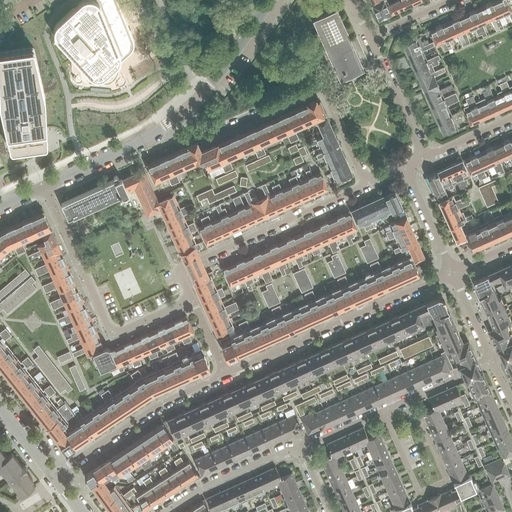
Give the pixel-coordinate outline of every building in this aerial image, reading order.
[(131,41),(131,40),(114,0),(82,0),(55,26),(55,27),(54,28),(54,30),(53,31),(53,33),(54,35),(55,37),(56,39),(89,75),(90,76),(92,77),(94,77),(96,78),(98,78),(99,77),(101,77),(103,76),(116,63),(114,61),(119,56),(125,53),(127,52),(129,51),(130,49),(131,48),(131,46),(131,44),(131,43),(131,41)] [(381,0),(372,4),(378,19),(390,14),(386,5),(384,0),(381,0)] [(390,14),(405,8),(401,0),(397,0),(386,5),(390,14)] [(503,13),(497,0),(488,4),(500,29),(503,28),(499,18),(504,16),(503,13)] [(511,10),(507,0),(496,0),(497,0),(503,13),(504,16),(509,14),(511,20),(511,19),(511,10)] [(500,29),(488,4),(480,8),(486,21),(490,19),(496,31),(500,29)] [(481,23),(486,21),(480,8),(471,11),(481,34),(483,36),(486,35),(481,23)] [(320,53),(333,81),(339,79),(340,80),(363,70),(362,69),(368,66),(356,37),(350,40),(337,10),(314,20),(318,30),(312,32),(315,40),(321,38),(327,50),(320,53)] [(481,34),(471,11),(463,15),(469,29),(470,32),(475,30),(478,35),(481,34)] [(464,31),(469,29),(463,15),(455,19),(466,44),(470,42),(466,34),(464,31)] [(466,44),(455,19),(446,23),(452,36),(457,34),(458,37),(462,46),(466,44)] [(454,39),(452,36),(446,23),(438,27),(448,49),(452,47),(449,41),(454,39)] [(448,49),(438,27),(429,31),(435,44),(436,47),(441,44),(444,51),(448,49)] [(403,44),(403,46),(406,53),(428,43),(426,40),(419,43),(416,35),(410,38),(411,41),(403,44)] [(406,53),(410,62),(424,55),(422,51),(433,46),(432,42),(428,43),(406,53)] [(12,152),(13,152),(45,147),(46,146),(46,145),(44,96),(33,49),(32,48),(31,48),(0,52),(0,106),(10,150),(11,151),(12,152)] [(424,55),(410,62),(414,70),(436,60),(439,59),(437,55),(429,58),(426,60),(424,55)] [(436,60),(414,70),(419,80),(443,69),(443,67),(434,71),(432,66),(438,63),(436,60)] [(422,87),(423,89),(437,82),(433,75),(444,71),(443,69),(419,80),(422,87)] [(458,77),(455,70),(449,72),(452,80),(458,77)] [(506,81),(502,82),(511,103),(511,87),(510,89),(509,86),(506,81)] [(423,89),(423,90),(423,91),(426,98),(452,86),(451,84),(440,89),(437,82),(423,89)] [(503,92),(498,95),(504,108),(511,104),(511,103),(502,82),(499,84),(501,89),(503,92)] [(452,86),(426,98),(431,108),(456,96),(455,94),(444,98),(441,93),(452,88),(452,86)] [(488,86),(484,87),(496,112),(504,108),(498,95),(493,97),(492,94),(488,86)] [(484,87),(481,89),(484,97),(486,100),(481,102),(487,116),(496,112),(484,87)] [(456,96),(431,108),(435,116),(449,110),(447,105),(458,100),(456,96)] [(472,96),(469,97),(479,120),(487,116),(481,102),(476,104),(475,101),(472,96)] [(469,108),(464,110),(467,118),(470,124),(479,120),(469,97),(465,99),(468,105),(469,108)] [(315,99),(311,101),(319,117),(325,114),(319,101),(316,102),(315,99)] [(311,101),(301,106),(308,122),(319,117),(311,101)] [(301,106),(296,108),(284,113),(296,139),(298,138),(294,128),(308,122),(301,106)] [(435,116),(439,125),(456,117),(463,114),(462,110),(451,115),(449,110),(435,116)] [(284,113),(268,121),(275,137),(285,132),(290,142),(296,139),(284,113)] [(351,174),(346,162),(326,117),(317,121),(324,136),(310,142),(312,145),(318,143),(322,152),(315,155),(317,159),(324,156),(335,181),(333,182),(334,185),(340,182),(339,179),(351,174)] [(455,118),(439,125),(442,133),(451,129),(452,132),(457,129),(456,127),(458,126),(456,121),(455,118)] [(268,121),(263,123),(251,128),(262,154),(265,153),(261,143),(275,137),(268,121)] [(251,128),(234,136),(241,152),(253,147),(257,157),(262,154),(251,128)] [(234,136),(217,143),(229,169),(232,168),(228,158),(241,152),(234,136)] [(511,148),(508,140),(499,144),(506,158),(509,156),(511,163),(511,148)] [(196,142),(180,150),(187,166),(199,160),(203,168),(207,167),(200,151),(196,142)] [(229,169),(217,143),(200,151),(207,167),(220,161),(225,171),(229,169)] [(499,160),(506,158),(499,144),(491,148),(502,173),(504,172),(499,160)] [(491,148),(482,152),(488,165),(492,164),(495,172),(499,170),(500,173),(502,173),(491,148)] [(180,150),(163,157),(175,183),(178,181),(174,171),(187,166),(180,150)] [(483,168),(488,165),(482,152),(473,156),(483,178),(486,176),(483,168)] [(483,178),(473,156),(464,160),(470,173),(475,171),(479,180),(483,178)] [(171,184),(175,183),(163,157),(147,164),(154,180),(167,175),(171,184)] [(468,174),(462,161),(436,172),(443,186),(447,184),(449,187),(452,185),(451,182),(456,180),(460,190),(464,188),(463,187),(466,185),(463,177),(468,174)] [(318,192),(311,176),(308,170),(305,171),(308,178),(303,180),(310,196),(318,192)] [(148,215),(151,214),(160,210),(157,202),(143,171),(124,180),(122,176),(118,178),(118,177),(117,176),(116,176),(115,176),(114,177),(113,178),(113,179),(114,180),(68,200),(68,199),(67,199),(67,198),(66,198),(65,198),(64,198),(63,199),(63,200),(63,201),(62,201),(62,203),(61,203),(68,220),(116,198),(117,199),(136,190),(148,215)] [(311,176),(318,192),(327,188),(320,172),(311,176)] [(444,188),(443,186),(436,172),(427,176),(434,193),(444,188)] [(301,200),(310,196),(303,180),(298,182),(295,176),(291,177),(301,200)] [(285,188),(292,204),(301,200),(291,177),(288,179),(291,185),(285,188)] [(497,184),(495,180),(478,187),(487,207),(498,202),(491,187),(497,184)] [(263,184),(275,211),(284,208),(274,185),(271,187),(274,193),(270,195),(265,183),(263,184)] [(284,208),(292,204),(285,188),(281,190),(278,183),(274,185),(284,208)] [(259,199),(266,215),(275,211),(263,184),(260,185),(265,197),(259,199)] [(258,219),(266,215),(259,199),(257,200),(256,197),(251,200),(247,191),(245,192),(258,219)] [(396,221),(401,219),(398,214),(397,210),(402,208),(395,193),(394,191),(385,195),(392,211),(396,221)] [(237,196),(249,223),(258,219),(245,192),(243,193),(248,205),(244,206),(239,194),(237,196)] [(452,194),(440,200),(438,201),(443,212),(468,201),(467,199),(466,200),(465,197),(460,200),(459,198),(455,200),(452,194)] [(157,202),(160,210),(161,212),(177,205),(173,195),(157,202)] [(385,195),(351,210),(358,226),(363,225),(365,230),(373,226),(371,221),(392,211),(385,195)] [(233,211),(240,227),(249,223),(237,196),(231,198),(237,210),(233,211)] [(468,201),(443,212),(448,222),(461,216),(458,209),(461,207),(469,204),(468,201)] [(177,205),(161,212),(166,222),(182,214),(188,212),(187,209),(192,207),(190,203),(179,208),(177,205)] [(216,219),(223,235),(232,231),(222,209),(221,209),(218,204),(215,206),(220,217),(216,219)] [(232,231),(240,227),(233,211),(228,214),(225,207),(222,209),(232,231)] [(491,241),(507,233),(509,232),(502,216),(498,207),(491,210),(495,220),(484,225),(491,241)] [(356,227),(349,211),(341,215),(351,238),(354,237),(351,230),(356,227)] [(509,232),(511,231),(511,211),(502,216),(509,232)] [(37,214),(44,230),(50,228),(43,212),(37,214)] [(41,232),(44,230),(37,214),(1,231),(0,231),(0,254),(10,246),(13,244),(17,254),(26,250),(21,241),(41,232)] [(182,214),(166,222),(170,231),(186,224),(182,214)] [(462,218),(461,216),(448,222),(452,232),(461,228),(459,224),(473,218),(471,214),(466,217),(462,218)] [(215,239),(223,235),(216,219),(210,222),(207,215),(204,217),(215,239)] [(351,238),(341,215),(332,219),(339,235),(344,233),(349,244),(353,243),(351,238)] [(198,227),(205,243),(215,239),(204,217),(200,218),(203,225),(198,227)] [(387,235),(409,225),(405,217),(401,219),(396,221),(390,224),(392,229),(385,232),(387,235)] [(334,238),(339,235),(332,219),(324,223),(336,250),(339,249),(334,238)] [(186,224),(170,231),(174,241),(190,234),(190,232),(196,230),(192,221),(186,224)] [(336,250),(324,223),(315,227),(322,243),(327,241),(332,252),(336,250)] [(395,236),(397,240),(413,233),(409,225),(387,235),(388,239),(395,236)] [(465,233),(471,246),(472,249),(491,241),(484,225),(465,233)] [(317,245),(322,243),(315,227),(307,230),(317,253),(320,251),(317,245)] [(29,256),(57,244),(51,230),(50,228),(44,230),(41,232),(42,234),(45,242),(38,245),(40,249),(28,254),(29,256)] [(466,238),(461,228),(452,232),(456,242),(466,238)] [(317,253),(307,230),(298,234),(306,250),(310,248),(313,255),(316,253),(317,253)] [(394,251),(416,241),(413,233),(397,240),(399,246),(393,249),(394,251)] [(190,234),(174,241),(179,251),(186,247),(195,243),(190,234)] [(301,253),(306,250),(298,234),(290,238),(300,261),(304,259),(301,253)] [(301,262),(300,261),(290,238),(281,242),(289,258),(293,256),(299,267),(302,266),(301,262)] [(463,248),(462,246),(467,243),(467,241),(466,238),(456,242),(459,248),(460,247),(462,251),(467,249),(466,247),(463,248)] [(411,253),(420,249),(416,241),(394,251),(394,253),(408,247),(411,253)] [(283,260),(289,258),(281,242),(273,246),(283,268),(286,267),(283,260)] [(191,257),(198,254),(196,250),(201,248),(198,243),(195,244),(195,243),(186,247),(191,257)] [(42,254),(44,259),(60,252),(60,251),(57,244),(29,256),(30,259),(42,254)] [(285,273),(283,268),(273,246),(265,250),(272,266),(277,263),(282,275),(285,273)] [(186,247),(179,251),(182,258),(184,258),(185,260),(191,257),(186,247)] [(422,257),(423,257),(420,249),(411,253),(416,265),(422,263),(423,265),(420,267),(421,269),(426,266),(424,262),(422,257)] [(267,268),(272,266),(265,250),(256,253),(268,281),(272,279),(267,268)] [(64,260),(60,252),(44,259),(46,264),(35,268),(37,273),(64,260)] [(268,281),(256,253),(248,257),(255,273),(260,271),(265,282),(268,281)] [(250,276),(255,273),(248,257),(239,261),(249,283),(253,282),(250,276)] [(410,277),(417,274),(418,273),(411,257),(403,261),(410,277)] [(49,271),(52,276),(68,269),(64,260),(37,273),(38,276),(49,271)] [(249,283),(239,261),(231,265),(238,281),(243,278),(249,290),(252,289),(249,283)] [(377,292),(393,285),(386,269),(382,271),(377,261),(369,264),(373,274),(370,276),(377,292)] [(393,285),(403,280),(410,277),(403,261),(386,269),(393,285)] [(511,263),(499,270),(504,280),(507,287),(511,284),(511,263)] [(233,283),(238,281),(231,265),(222,269),(232,290),(236,288),(233,283)] [(72,277),(68,269),(52,276),(53,280),(42,285),(44,290),(72,277)] [(198,273),(203,283),(211,280),(210,277),(213,275),(211,272),(207,274),(205,270),(198,273)] [(492,285),(493,284),(504,280),(499,270),(488,275),(492,285)] [(195,287),(203,283),(198,273),(192,276),(193,278),(191,279),(195,287)] [(344,307),(360,300),(353,283),(349,285),(344,275),(335,279),(340,289),(336,291),(344,307)] [(475,284),(478,291),(492,285),(488,275),(476,280),(475,284)] [(370,276),(353,283),(360,300),(377,292),(370,276)] [(56,287),(59,293),(75,285),(72,277),(44,290),(45,292),(56,287)] [(195,287),(197,290),(200,297),(216,290),(211,280),(203,283),(195,287)] [(279,302),(271,283),(265,286),(267,289),(261,292),(268,307),(279,302)] [(493,284),(492,285),(478,291),(484,305),(500,298),(493,284)] [(79,294),(75,285),(59,293),(61,298),(50,303),(52,306),(79,294)] [(200,297),(204,307),(220,300),(219,297),(224,295),(221,287),(216,290),(200,297)] [(311,322),(327,315),(320,298),(316,300),(312,290),(303,294),(308,304),(303,306),(311,322)] [(336,291),(320,298),(327,315),(344,307),(336,291)] [(64,304),(66,310),(83,302),(79,294),(52,306),(53,309),(64,304)] [(427,302),(432,312),(445,306),(442,299),(438,297),(427,302)] [(484,305),(490,317),(507,309),(502,297),(500,298),(484,305)] [(220,300),(204,307),(209,317),(236,305),(235,301),(223,306),(220,300)] [(284,304),(287,310),(294,307),(291,301),(284,304)] [(86,310),(83,302),(66,310),(68,314),(57,319),(58,322),(64,320),(86,310)] [(435,321),(431,313),(432,312),(427,302),(425,303),(416,307),(424,325),(425,326),(435,321)] [(209,317),(213,327),(229,320),(227,314),(238,309),(236,305),(209,317)] [(278,337),(294,330),(287,313),(284,315),(280,305),(271,309),(276,318),(270,321),(278,337)] [(294,330),(295,329),(311,322),(303,306),(287,313),(294,330)] [(445,306),(432,312),(431,313),(435,321),(437,327),(452,320),(445,306)] [(416,307),(411,309),(391,318),(399,336),(424,325),(416,307)] [(511,320),(507,309),(490,317),(495,328),(506,323),(510,322),(511,320)] [(71,321),(74,326),(90,319),(86,310),(64,320),(66,323),(71,321)] [(193,332),(186,315),(177,319),(188,342),(191,340),(188,334),(193,332)] [(374,347),(399,336),(391,318),(366,330),(374,347)] [(94,327),(90,319),(74,326),(76,331),(65,336),(66,340),(94,327)] [(177,319),(169,323),(176,339),(181,337),(184,343),(188,342),(177,319)] [(233,327),(229,320),(213,327),(218,337),(223,336),(222,332),(233,327)] [(245,352),(261,344),(254,328),(251,330),(247,320),(239,324),(243,333),(237,336),(245,352)] [(457,332),(452,320),(437,327),(435,328),(440,339),(457,332)] [(261,344),(278,337),(270,321),(254,328),(261,344)] [(172,341),(176,339),(169,323),(161,327),(171,349),(174,348),(172,341)] [(511,335),(506,323),(495,328),(489,331),(495,343),(511,335)] [(79,337),(81,343),(98,336),(94,327),(66,340),(68,342),(79,337)] [(161,327),(152,331),(160,347),(164,345),(167,351),(171,349),(161,327)] [(0,367),(46,426),(60,415),(55,408),(46,397),(54,391),(49,385),(41,391),(24,369),(32,363),(27,356),(19,363),(2,342),(11,336),(5,329),(0,332),(0,367)] [(349,358),(374,347),(366,330),(341,341),(349,358)] [(155,349),(160,347),(152,331),(144,335),(154,357),(157,356),(155,349)] [(440,339),(445,351),(451,348),(462,343),(457,332),(440,339)] [(144,335),(135,338),(143,355),(147,353),(150,359),(154,357),(144,335)] [(511,336),(511,335),(495,343),(498,350),(500,355),(504,363),(511,359),(511,336)] [(74,356),(85,351),(101,344),(98,336),(81,343),(83,347),(72,352),(74,356)] [(233,357),(245,352),(237,336),(230,339),(229,336),(225,338),(233,357)] [(138,357),(143,355),(135,338),(127,342),(137,365),(140,363),(138,357)] [(219,340),(223,348),(228,360),(233,357),(225,338),(219,340)] [(341,341),(316,352),(324,369),(349,358),(341,341)] [(467,341),(462,343),(451,348),(456,358),(472,351),(467,341)] [(127,342),(118,346),(126,362),(130,360),(133,367),(137,365),(127,342)] [(110,350),(116,362),(120,371),(123,370),(121,365),(126,362),(118,346),(110,350)] [(100,369),(116,362),(110,350),(108,351),(104,349),(103,348),(93,352),(100,369)] [(442,356),(433,360),(440,375),(449,371),(459,366),(456,358),(451,348),(445,351),(441,353),(442,356)] [(191,353),(193,356),(200,372),(207,369),(208,366),(203,354),(202,354),(201,349),(191,353)] [(472,351),(456,358),(459,366),(463,375),(466,381),(482,373),(479,366),(475,359),(472,351)] [(313,374),(324,369),(316,352),(292,364),(299,380),(305,378),(313,374)] [(84,419),(75,406),(71,409),(90,436),(152,394),(200,372),(193,356),(179,362),(175,353),(168,356),(172,366),(145,378),(143,379),(137,370),(130,375),(136,384),(113,399),(107,390),(105,391),(102,388),(98,391),(106,404),(84,419)] [(432,379),(440,375),(433,360),(425,364),(432,379)] [(274,392),(299,380),(292,364),(267,375),(274,392)] [(423,383),(432,379),(425,364),(416,368),(423,383)] [(414,387),(423,383),(416,368),(407,372),(414,387)] [(43,376),(39,372),(34,376),(37,380),(43,376)] [(405,391),(414,387),(407,372),(398,376),(405,391)] [(486,382),(482,373),(466,381),(469,389),(486,382)] [(249,403),(274,392),(267,375),(242,386),(249,403)] [(396,395),(405,391),(398,376),(389,380),(396,395)] [(387,399),(396,395),(389,380),(380,384),(387,399)] [(473,398),(490,391),(486,382),(469,389),(473,398)] [(379,403),(387,399),(380,384),(372,388),(379,403)] [(224,414),(249,403),(242,386),(217,397),(224,414)] [(456,386),(447,390),(453,404),(462,400),(465,406),(469,405),(464,394),(460,395),(456,386)] [(370,407),(379,403),(372,388),(363,392),(370,407)] [(453,404),(447,390),(438,394),(444,407),(445,407),(445,408),(453,404)] [(494,399),(490,391),(473,398),(474,399),(475,398),(478,406),(494,399)] [(361,411),(370,407),(363,392),(354,396),(361,411)] [(444,407),(438,394),(429,398),(434,409),(438,410),(444,407)] [(352,415),(361,411),(354,396),(345,400),(352,415)] [(224,414),(217,397),(192,409),(199,425),(224,414)] [(90,436),(71,409),(65,401),(63,402),(60,399),(55,402),(58,406),(55,408),(60,415),(46,426),(64,449),(64,450),(67,450),(68,450),(69,450),(73,447),(83,441),(87,437),(90,436)] [(497,408),(494,399),(478,406),(482,414),(497,408)] [(343,419),(352,415),(345,400),(336,403),(343,419)] [(335,423),(343,419),(336,403),(328,407),(335,423)] [(328,407),(319,411),(326,427),(335,423),(328,407)] [(486,423),(501,416),(497,408),(482,414),(486,423)] [(174,436),(199,425),(192,409),(167,420),(174,436)] [(423,414),(430,431),(445,424),(442,417),(441,417),(438,410),(434,409),(423,414)] [(322,429),(326,427),(319,411),(315,413),(314,411),(309,414),(316,429),(321,427),(322,429)] [(293,432),(302,428),(295,414),(286,418),(293,432)] [(309,433),(316,429),(309,414),(300,417),(307,431),(309,433)] [(505,425),(501,416),(486,423),(490,431),(505,425)] [(285,436),(293,432),(286,418),(278,422),(285,436)] [(276,440),(285,436),(278,422),(270,425),(276,440)] [(162,423),(149,432),(159,446),(168,441),(172,450),(177,448),(172,438),(162,423)] [(449,433),(445,424),(430,431),(434,439),(449,433)] [(268,444),(276,440),(270,425),(261,429),(268,444)] [(509,434),(505,425),(490,431),(494,440),(509,434)] [(360,445),(367,442),(368,438),(363,427),(354,432),(360,445)] [(259,447),(268,444),(261,429),(253,433),(259,447)] [(146,455),(159,446),(149,432),(135,441),(146,456),(146,455)] [(354,432),(344,436),(351,450),(360,446),(359,446),(360,445),(354,432)] [(251,451),(259,447),(253,433),(245,437),(251,451)] [(379,433),(368,438),(367,442),(370,449),(369,450),(372,457),(387,450),(379,433)] [(434,439),(438,447),(452,441),(449,433),(434,439)] [(511,442),(511,440),(509,434),(494,440),(497,448),(511,442)] [(344,436),(335,440),(341,454),(342,453),(343,454),(351,450),(344,436)] [(243,455),(251,451),(245,437),(236,440),(243,455)] [(234,459),(243,455),(236,440),(228,444),(234,459)] [(326,444),(331,455),(335,456),(341,454),(335,440),(326,444)] [(135,441),(122,450),(132,465),(138,461),(144,469),(152,464),(146,455),(146,456),(135,441)] [(456,449),(452,441),(438,447),(442,456),(456,449)] [(511,452),(511,442),(497,448),(501,457),(501,458),(511,452)] [(226,463),(234,459),(228,444),(219,448),(226,463)] [(218,466),(226,463),(219,448),(211,452),(218,466)] [(442,456),(445,464),(460,458),(456,449),(442,456)] [(122,450),(108,459),(119,474),(132,465),(122,450)] [(372,457),(376,465),(391,459),(387,450),(372,457)] [(209,470),(218,466),(211,452),(203,456),(209,470)] [(27,470),(22,465),(21,465),(11,453),(6,457),(5,457),(0,461),(0,470),(1,470),(9,480),(7,482),(9,484),(11,483),(16,490),(15,491),(19,496),(34,485),(30,480),(32,479),(26,471),(27,470)] [(320,460),(324,469),(338,463),(339,463),(343,461),(342,458),(337,460),(335,456),(331,455),(320,460)] [(201,474),(209,470),(203,456),(194,460),(201,474)] [(177,459),(190,479),(193,478),(199,475),(188,459),(183,463),(180,457),(177,459)] [(484,465),(490,479),(491,480),(508,473),(501,458),(501,457),(484,465)] [(464,466),(460,458),(445,464),(449,473),(464,466)] [(104,482),(109,478),(113,484),(119,479),(116,475),(119,474),(108,459),(94,468),(104,482)] [(182,484),(190,479),(177,459),(173,461),(177,467),(173,470),(182,484)] [(394,467),(391,459),(376,465),(379,474),(394,467)] [(338,463),(324,469),(328,478),(343,472),(339,463),(338,463)] [(449,473),(453,481),(467,475),(464,466),(449,473)] [(175,489),(182,484),(173,470),(168,473),(164,467),(161,469),(175,489)] [(280,478),(276,467),(267,471),(273,484),(279,482),(280,478)] [(379,474),(383,482),(398,475),(394,467),(379,474)] [(86,477),(94,489),(104,482),(94,468),(86,474),(86,477)] [(162,477),(157,480),(167,494),(175,489),(161,469),(158,471),(162,477)] [(272,485),(273,484),(267,471),(258,475),(266,492),(267,491),(267,489),(272,486),(272,485)] [(328,478),(332,487),(347,481),(347,480),(349,478),(348,476),(346,478),(343,472),(328,478)] [(279,482),(282,488),(295,482),(291,473),(280,478),(279,482)] [(467,475),(453,481),(452,481),(453,482),(453,481),(459,495),(475,488),(469,474),(470,474),(470,473),(467,475)] [(266,492),(258,475),(249,479),(256,493),(260,492),(261,494),(266,492)] [(402,484),(398,475),(383,482),(387,490),(402,484)] [(159,499),(167,494),(157,480),(153,483),(149,477),(146,479),(159,499)] [(94,489),(107,507),(122,496),(121,495),(113,484),(109,478),(104,482),(94,489)] [(480,498),(496,491),(492,482),(489,483),(487,478),(483,480),(485,485),(476,489),(480,498)] [(147,487),(142,490),(151,505),(159,499),(146,479),(143,481),(147,487)] [(250,496),(256,493),(249,479),(241,483),(248,500),(251,498),(250,496)] [(351,490),(347,481),(332,487),(337,497),(351,490)] [(281,489),(284,498),(299,491),(295,482),(282,488),(281,489)] [(244,501),(248,500),(241,483),(232,487),(239,501),(243,499),(244,501)] [(387,490),(390,498),(405,492),(402,484),(387,490)] [(110,511),(137,511),(143,509),(134,495),(137,493),(133,486),(121,495),(122,496),(107,507),(110,511)] [(233,504),(239,501),(232,487),(223,491),(231,507),(234,506),(233,504)] [(457,503),(451,489),(450,488),(442,492),(449,507),(455,504),(459,511),(462,511),(459,502),(457,503)] [(143,510),(151,505),(142,490),(137,493),(134,495),(143,509),(143,510)] [(337,497),(341,506),(355,499),(351,490),(337,497)] [(227,509),(231,507),(223,491),(215,494),(221,509),(227,507),(227,509)] [(284,498),(289,507),(303,501),(299,491),(284,498)] [(499,499),(496,491),(480,498),(484,506),(499,499)] [(390,498),(394,507),(409,500),(405,492),(390,498)] [(442,492),(438,494),(433,496),(440,511),(449,507),(442,492)] [(216,511),(221,509),(215,494),(206,498),(211,511),(216,511)] [(430,511),(436,511),(440,511),(433,496),(425,500),(430,511)] [(209,511),(204,499),(195,505),(199,511),(209,511)] [(351,511),(359,508),(355,499),(341,506),(343,511),(351,511)] [(495,511),(503,508),(499,499),(484,506),(486,511),(495,511)] [(409,500),(394,507),(392,508),(392,509),(393,508),(394,511),(414,511),(412,507),(409,501),(410,501),(410,500),(409,500)] [(419,511),(430,511),(425,500),(416,504),(419,511)] [(289,507),(290,511),(302,511),(307,510),(303,501),(289,507)]
